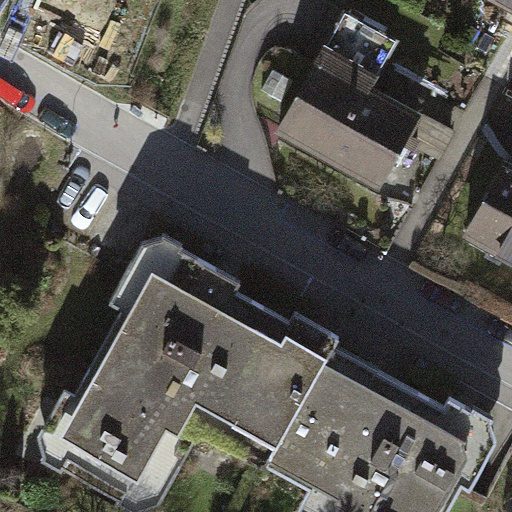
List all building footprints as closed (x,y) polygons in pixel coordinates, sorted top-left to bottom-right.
[(338,9),(312,58),(365,87),(392,38),(338,9)] [(413,112),(365,87),(312,58),(274,130),(375,183),(413,112)] [(511,168),(503,164),(465,236),(511,260),(511,168)] [(205,412),(271,448),(323,353),(333,333),(312,321),(306,332),(208,279),(215,264),(177,243),(169,258),(152,248),(143,266),(126,257),(105,295),(120,304),(71,393),(63,388),(46,419),(57,425),(49,439),(68,450),(60,465),(120,497),(126,486),(143,495),(153,477),(166,484),(205,412)] [(365,375),(323,353),(271,448),(263,461),(307,485),(301,496),(330,511),(440,511),(458,481),(467,486),(486,452),(471,444),(479,429),(463,420),(470,408),(448,396),(443,404),(370,365),(365,375)]
